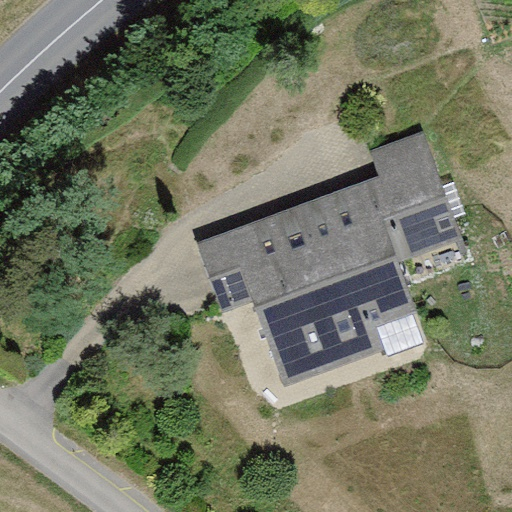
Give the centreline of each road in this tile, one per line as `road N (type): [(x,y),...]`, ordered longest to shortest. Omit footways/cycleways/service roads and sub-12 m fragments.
road 1 (unknown): [(340,156),(171,247),(13,430)]
road 2 (residential): [(0,421),(125,511)]
road 3 (tertiary): [(100,0),(0,89)]
